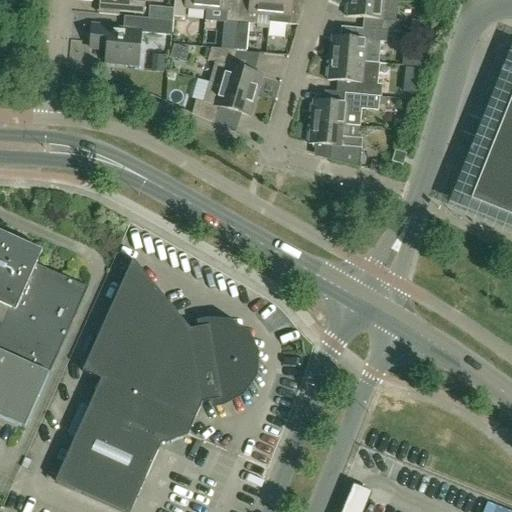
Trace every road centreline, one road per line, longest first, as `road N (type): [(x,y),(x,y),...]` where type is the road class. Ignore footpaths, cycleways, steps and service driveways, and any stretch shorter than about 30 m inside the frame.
road 1 (tertiary): [(375,307),(123,169),(57,150),(0,148)]
road 2 (unclassified): [(375,307),(469,21),(488,5),(511,5)]
road 3 (unclassified): [(375,307),(330,344),(266,511)]
road 4 (unclassified): [(319,511),(372,374),(375,307)]
road 5 (residential): [(270,151),(318,0)]
road 6 (tertiary): [(488,383),(375,307)]
